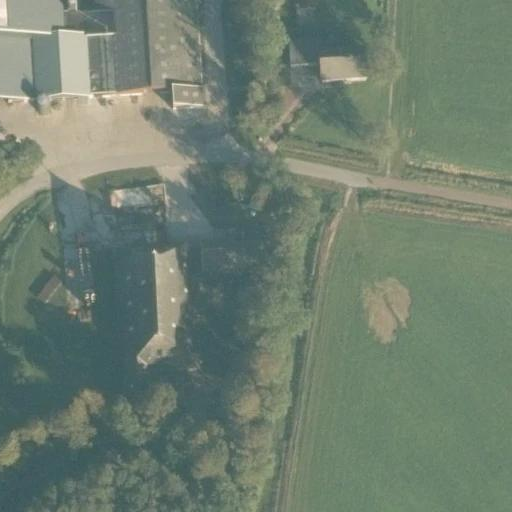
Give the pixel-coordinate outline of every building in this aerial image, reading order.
[(95,0),(96,17),(54,19),(52,0),(0,0),(0,106),(172,96),(173,112),(205,110),(204,93),(201,93),(195,0),(95,0)] [(314,8),(313,0),(299,0),(300,9),(314,8)] [(321,69),(322,86),(366,83),(364,52),(321,54),(320,43),(289,45),(291,71),(321,69)] [(201,249),(203,277),(263,274),(261,246),(201,249)] [(196,374),(190,249),(116,252),(120,357),(125,356),(127,410),(153,409),(151,376),(196,374)]
